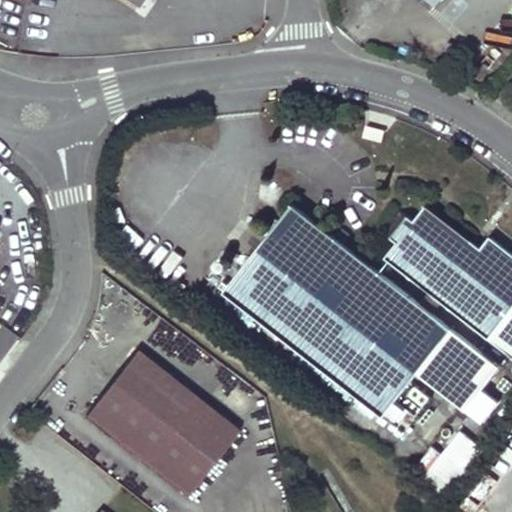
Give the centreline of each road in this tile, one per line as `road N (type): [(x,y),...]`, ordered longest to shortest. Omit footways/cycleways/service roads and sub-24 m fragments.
road 1 (residential): [(62,109),(166,79),(312,70),(407,88),(511,148)]
road 2 (residential): [(51,136),(78,248),(73,298),(0,407)]
road 3 (unknown): [(237,72),(251,116),(245,159),(228,201),(198,236)]
